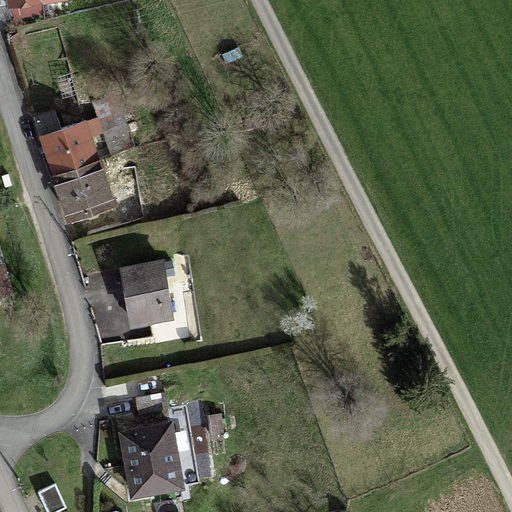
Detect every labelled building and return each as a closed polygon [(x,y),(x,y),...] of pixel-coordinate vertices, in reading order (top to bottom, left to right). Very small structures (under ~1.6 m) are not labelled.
[(43,12),(42,0),(17,4),(19,16),(43,12)] [(56,74),(61,96),(76,93),(71,71),(56,74)] [(117,97),(78,102),(84,120),(98,160),(133,145),(117,97)] [(44,143),(38,145),(40,151),(46,150),(55,174),(98,160),(84,120),(60,128),(54,111),(34,117),(44,143)] [(112,201),(98,160),(55,174),(69,216),(112,201)] [(8,172),(1,175),(4,186),(11,183),(8,172)] [(122,266),(129,304),(146,301),(149,318),(170,315),(161,259),(122,266)] [(146,301),(129,304),(131,321),(149,318),(146,301)] [(162,392),(135,396),(138,413),(166,408),(162,392)] [(220,414),(209,415),(211,436),(222,435),(220,414)] [(175,424),(177,443),(188,442),(192,480),(212,478),(206,421),(175,424)] [(169,422),(122,430),(133,493),(179,484),(169,422)] [(55,482),(38,490),(47,511),(52,511),(65,506),(55,482)]
